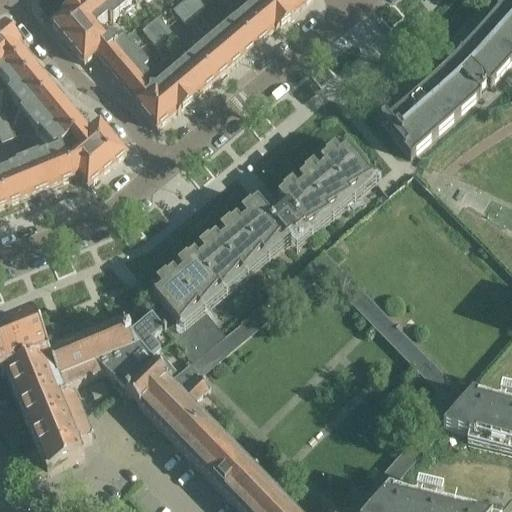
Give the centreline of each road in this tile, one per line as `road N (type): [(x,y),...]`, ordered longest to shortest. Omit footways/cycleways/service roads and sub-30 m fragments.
road 1 (residential): [(163,174),(348,17)]
road 2 (residential): [(8,0),(163,174)]
road 3 (residential): [(0,263),(113,213),(163,174)]
